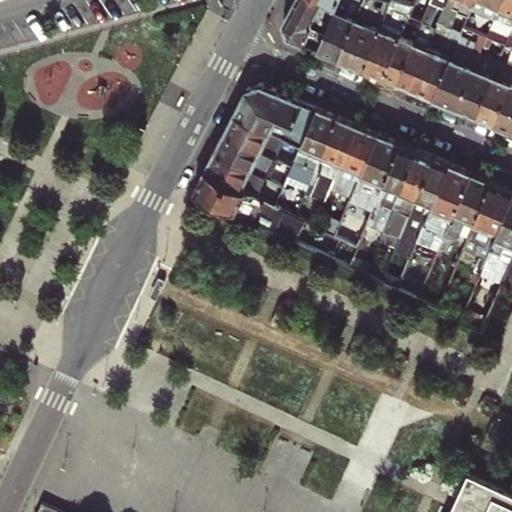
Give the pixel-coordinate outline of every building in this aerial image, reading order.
[(317,46),(337,6),(325,0),(293,0),(282,21),(288,34),(317,46)] [(340,0),(337,6),(317,46),(339,55),(358,14),(365,0),(340,0)] [(376,0),(368,19),(358,14),(339,55),(366,67),(395,0),(376,0)] [(412,4),(396,0),(395,0),(366,67),(396,79),(414,38),(400,33),(406,18),(420,24),(422,19),(408,13),(412,4)] [(445,0),(444,5),(438,20),(449,25),(456,10),(467,15),(467,13),(470,5),(472,0),(445,0)] [(472,0),(470,5),(494,16),(500,0),(472,0)] [(511,0),(500,0),(494,16),(511,24),(511,23),(511,0)] [(467,15),(463,22),(487,32),(490,24),(491,23),(467,13),(467,15)] [(396,79),(410,85),(428,44),(435,25),(422,19),(420,24),(427,27),(421,41),(414,38),(396,79)] [(433,95),(457,105),(478,55),(482,44),(486,34),(487,32),(463,22),(460,29),(433,95)] [(504,42),(508,32),(490,24),(487,32),(486,34),(504,42)] [(410,85),(433,95),(460,29),(451,26),(441,50),(428,44),(410,85)] [(482,44),(500,51),(504,42),(486,34),(482,44)] [(511,45),(504,42),(500,51),(511,56),(511,45)] [(457,105),(475,113),(496,62),(478,55),(457,105)] [(494,120),(511,75),(511,68),(496,62),(475,113),(494,120)] [(511,75),(494,120),(511,128),(511,75)] [(246,86),(234,110),(273,130),(278,119),(291,126),(286,137),(300,144),(316,105),(260,81),(246,86)] [(316,105),(300,144),(294,158),(314,167),(336,113),(316,105)] [(273,130),(234,110),(224,128),(271,152),(280,134),(273,130)] [(333,176),(356,122),(336,113),(314,167),(313,167),(333,176)] [(330,185),(350,194),(377,130),(356,122),(333,176),(330,185)] [(214,148),(261,172),(271,152),(224,128),(214,148)] [(366,190),(377,194),(400,140),(377,130),(350,194),(349,198),(360,203),(366,190)] [(400,140),(377,194),(365,221),(382,228),(416,147),(400,140)] [(382,228),(398,235),(432,154),(416,147),(382,228)] [(261,172),(214,148),(204,167),(251,191),(261,172)] [(432,154),(398,235),(397,236),(415,243),(418,235),(449,161),(432,154)] [(289,170),(288,172),(307,181),(313,167),(314,167),(294,158),(291,163),(289,170)] [(470,169),(449,161),(418,235),(430,240),(436,225),(445,229),(470,169)] [(251,191),(204,167),(194,189),(271,226),(281,207),(274,203),(251,191)] [(466,236),(491,178),(470,169),(445,229),(442,237),(462,246),(466,236)] [(479,271),(483,261),(511,192),(511,187),(491,178),(466,236),(482,243),(478,253),(472,269),(479,271)] [(511,192),(483,261),(504,270),(511,252),(511,192)] [(274,203),(281,207),(294,213),(299,201),(279,193),(274,203)] [(397,236),(394,246),(411,253),(415,243),(397,236)] [(482,243),(466,236),(462,246),(478,253),(482,243)] [(363,271),(367,263),(351,255),(347,264),(363,271)] [(511,511),(511,484),(510,489),(471,469),(450,511),(511,511)] [(69,511),(43,499),(36,511),(69,511)]
